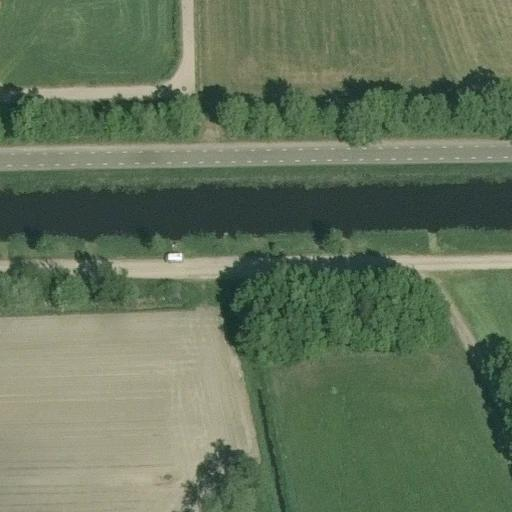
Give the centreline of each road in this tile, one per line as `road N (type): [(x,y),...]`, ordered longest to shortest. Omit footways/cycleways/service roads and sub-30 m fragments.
road 1 (tertiary): [(0,161),(511,153)]
road 2 (track): [(0,271),(424,263)]
road 3 (track): [(424,263),(511,423)]
